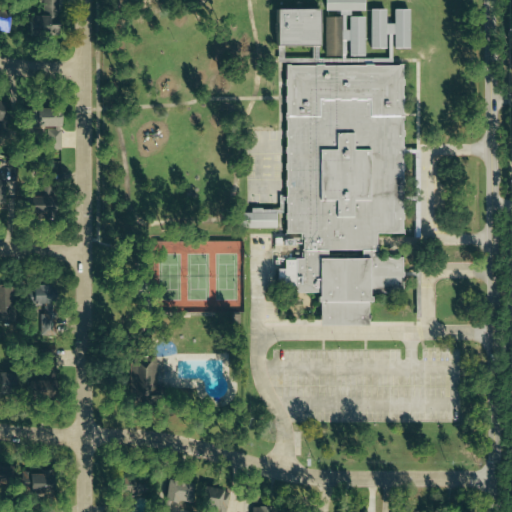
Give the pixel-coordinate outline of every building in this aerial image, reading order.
[(55,0),(40,0),(40,17),(26,16),(26,36),(54,37),(55,0)] [(361,13),(361,0),(321,0),(322,12),(339,12),(339,29),(343,29),(342,13),(361,13)] [(270,9),(312,9),(321,57),(409,57),(407,326),(314,332),(317,304),(291,300),(293,241),(275,237),(282,63),(271,61),(270,9)] [(406,10),(391,10),(391,24),(383,24),(383,10),(367,10),(367,49),(383,49),(383,35),(390,35),(390,49),(406,49),(406,10)] [(322,17),(322,56),(338,56),(338,41),(346,41),(346,57),(362,57),(362,17),(346,17),(346,30),(338,30),(338,18),(322,17)] [(58,110),(26,111),(27,127),(58,126),(58,110)] [(22,217),(51,218),(52,170),(38,170),(37,197),(22,196),(22,217)] [(273,229),(273,210),(250,210),(250,214),(240,214),(241,229),(273,229)] [(52,287),(29,287),(29,307),(52,306),(52,287)] [(0,323),(10,324),(12,293),(0,292),(0,323)] [(53,350),(37,349),(37,369),(52,369),(53,350)] [(155,357),(140,357),(140,364),(126,364),(125,398),(155,398),(155,357)] [(32,377),(0,378),(0,395),(32,395),(32,377)] [(48,466),(0,465),(0,488),(48,489),(48,466)] [(188,503),(190,483),(162,480),(160,500),(188,503)] [(223,511),(225,489),(200,488),(197,511),(223,511)]
